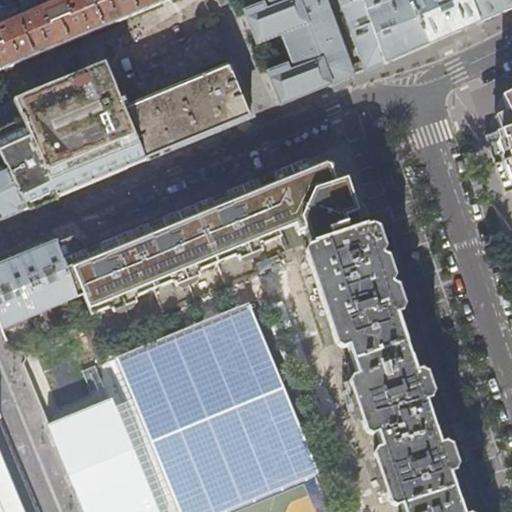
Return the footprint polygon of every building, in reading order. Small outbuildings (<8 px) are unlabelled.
[(60,0),(0,27),(0,71),(167,0),(60,0)] [(0,0),(0,27),(60,0),(0,0)] [(329,85),(296,0),(267,0),(270,7),(245,17),(246,19),(255,43),(281,34),(294,69),(269,78),(270,81),(279,106),(329,85)] [(353,76),(325,0),(296,0),(329,85),(353,76)] [(338,0),(364,71),(383,63),(360,0),(338,0)] [(511,7),(511,0),(360,0),(383,63),(471,25),(511,7)] [(136,100),(226,61),(229,59),(224,48),(218,36),(214,26),(188,38),(190,44),(135,69),(139,79),(129,83),(136,100)] [(250,118),(226,61),(136,100),(133,108),(123,113),(144,162),(224,129),(250,118)] [(135,166),(144,162),(123,113),(120,107),(124,105),(123,101),(119,103),(104,66),(13,105),(57,198),(135,166)] [(511,90),(501,96),(506,110),(503,119),(499,130),(484,135),(497,174),(511,219),(511,90)] [(57,198),(13,105),(11,98),(0,103),(0,160),(24,211),(36,206),(48,202),(57,198)] [(0,221),(24,211),(0,160),(0,221)] [(315,178),(308,161),(306,160),(275,173),(259,179),(231,191),(168,217),(104,243),(84,251),(80,241),(71,238),(63,241),(55,244),(74,299),(83,296),(91,315),(110,308),(112,313),(138,303),(136,297),(174,282),(176,287),(201,277),(199,271),(237,256),(239,261),(265,251),(263,244),(275,240),(281,238),(279,232),(295,226),(315,178)] [(295,226),(297,232),(305,229),(310,245),(307,246),(305,253),(335,343),(339,342),(342,349),(346,347),(356,376),(351,377),(353,384),(349,386),(364,429),(368,428),(370,436),(375,434),(380,448),(375,449),(377,458),(373,459),(387,502),(392,500),(394,508),(399,506),(401,511),(462,511),(452,480),(450,473),(455,471),(445,442),(440,444),(438,437),(426,401),(431,399),(421,370),(417,371),(405,336),(397,314),(401,313),(385,263),(372,226),(363,229),(347,180),(346,179),(328,185),(322,182),(315,178),(295,226)] [(74,299),(55,244),(55,241),(8,261),(0,264),(0,326),(1,329),(3,329),(24,320),(75,300),(74,299)] [(132,401),(114,409),(157,511),(221,511),(316,475),(248,307),(118,360),(132,401)] [(109,398),(46,424),(82,511),(157,511),(114,409),(109,398)] [(39,511),(0,418),(0,511),(39,511)]
